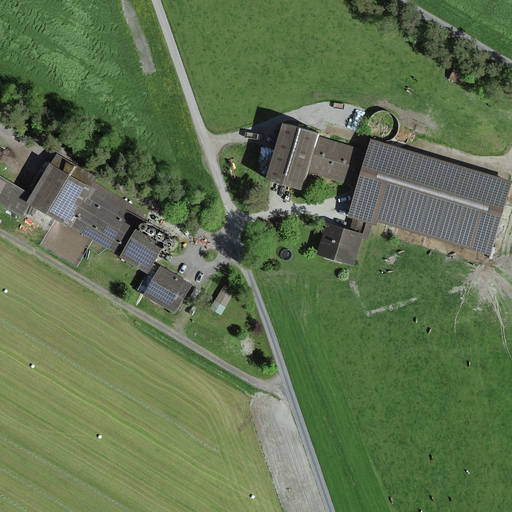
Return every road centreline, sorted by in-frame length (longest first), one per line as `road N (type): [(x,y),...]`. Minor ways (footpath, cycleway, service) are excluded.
road 1 (unclassified): [(156,0),(287,389)]
road 2 (track): [(399,0),(511,66)]
